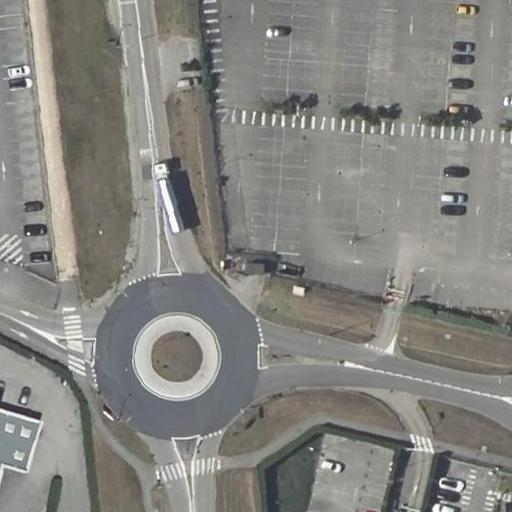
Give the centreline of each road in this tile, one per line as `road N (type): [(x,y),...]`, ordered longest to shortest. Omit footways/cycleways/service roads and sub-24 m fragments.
road 1 (track): [(71,326),(34,0)]
road 2 (primary): [(201,299),(159,197),(134,0)]
road 3 (primary): [(128,0),(142,199),(134,302)]
road 4 (residential): [(222,399),(294,374),(424,378)]
road 5 (residential): [(424,378),(229,327)]
road 6 (unclassified): [(0,314),(113,393)]
